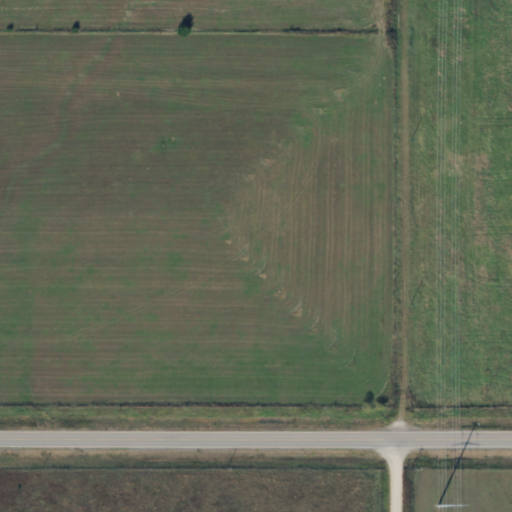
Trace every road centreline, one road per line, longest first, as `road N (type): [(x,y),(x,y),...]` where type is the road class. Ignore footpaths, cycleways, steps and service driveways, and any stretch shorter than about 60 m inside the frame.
road 1 (secondary): [(511,438),(0,435)]
road 2 (residential): [(401,439),(410,0)]
